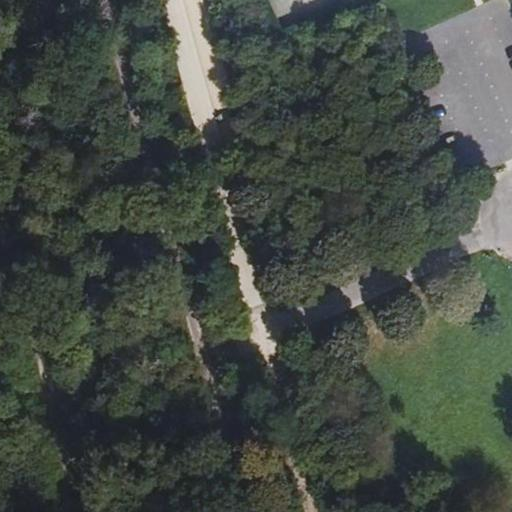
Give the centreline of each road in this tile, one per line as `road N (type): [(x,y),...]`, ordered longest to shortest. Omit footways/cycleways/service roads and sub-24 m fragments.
road 1 (motorway): [(466,511),(268,0)]
road 2 (motorway): [(191,0),(277,264),(373,511)]
road 3 (track): [(73,0),(228,511)]
road 4 (track): [(0,218),(71,511)]
road 5 (unknown): [(260,335),(311,511)]
road 6 (unknown): [(511,378),(454,246)]
